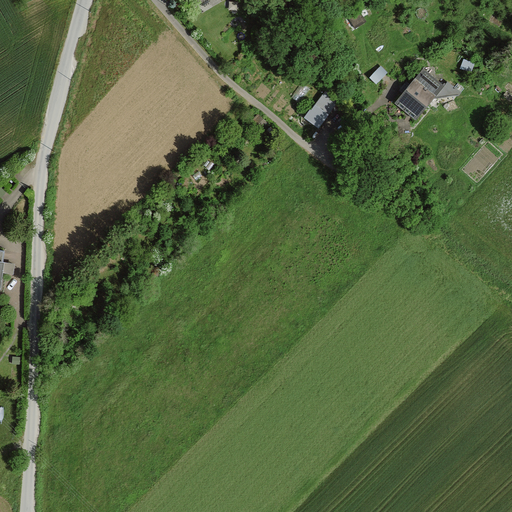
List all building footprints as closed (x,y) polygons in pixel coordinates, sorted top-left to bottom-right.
[(465,67),(477,68),(477,61),(466,60),(465,67)] [(385,65),(373,76),(379,82),(391,71),(385,65)] [(443,86),(423,70),(396,103),(416,120),(433,98),(458,96),(461,92),(448,82),(444,87),(443,86)] [(338,102),(326,93),(306,118),(319,127),(338,102)] [(15,264),(2,262),(0,272),(13,274),(15,264)]
